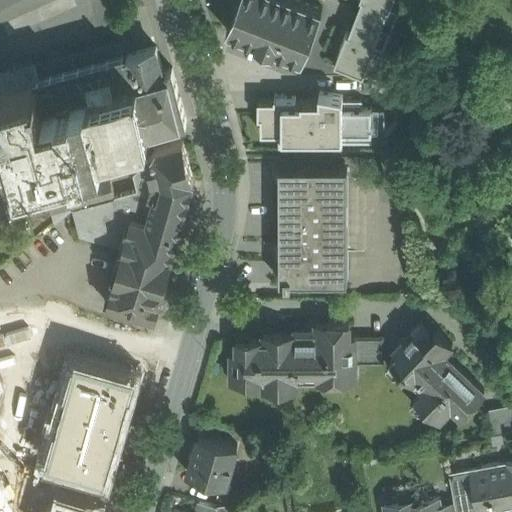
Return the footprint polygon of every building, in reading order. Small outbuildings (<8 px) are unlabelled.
[(323,7),(304,0),(238,0),(227,29),(302,58),(323,7)] [(396,0),(349,0),(345,29),(392,34),(396,0)] [(511,45),(494,41),(490,56),(511,61),(511,45)] [(124,50),(0,86),(0,105),(4,118),(21,175),(105,151),(103,145),(187,121),(173,67),(162,70),(156,46),(126,54),(124,50)] [(266,129),(266,137),(371,139),(371,124),(384,125),(384,96),(301,94),(301,96),(269,95),(248,94),(247,129),(266,129)] [(4,118),(0,119),(0,182),(21,176),(21,175),(4,118)] [(159,179),(147,220),(132,216),(124,244),(172,257),(180,230),(183,231),(187,219),(183,218),(194,180),(183,138),(157,145),(152,153),(159,179)] [(137,188),(115,194),(120,212),(132,216),(147,220),(159,179),(152,153),(134,172),(137,188)] [(348,165),(280,165),(280,167),(280,276),(280,278),(302,278),(302,280),(307,280),(307,278),(348,277),(348,276),(349,276),(348,167),(348,165)] [(110,175),(68,186),(73,205),(115,194),(110,175)] [(68,186),(47,192),(54,219),(55,220),(73,205),(68,186)] [(115,194),(73,205),(81,233),(124,245),(124,244),(132,216),(120,212),(115,194)] [(172,257),(124,244),(124,245),(120,259),(124,260),(119,275),(115,274),(112,286),(116,287),(112,302),(108,301),(107,302),(155,316),(161,295),(165,296),(168,284),(164,283),(172,257)] [(434,332),(421,320),(395,347),(399,351),(392,358),(423,388),(416,395),(441,418),(452,406),(461,414),(485,389),(445,351),(453,342),(438,328),(434,332)] [(350,321),(317,321),(317,328),(296,328),(296,332),(264,332),(264,338),(237,338),(237,351),(232,351),(232,379),(266,379),(266,387),(298,387),(298,379),(356,378),(356,362),(356,337),(356,335),(350,335),(350,321)] [(383,361),(383,336),(356,337),(356,362),(382,362),(383,361)] [(40,448),(104,466),(136,359),(71,340),(40,448)] [(511,405),(490,410),(494,433),(511,429),(511,405)] [(186,473),(193,433),(183,432),(176,472),(186,473)] [(237,445),(199,434),(188,472),(226,483),(237,445)] [(511,460),(452,472),(451,470),(450,470),(455,501),(457,511),(468,511),(511,503),(511,460)] [(15,511),(0,481),(0,511),(15,511)] [(92,511),(98,493),(56,482),(47,511),(92,511)] [(418,500),(387,506),(386,502),(384,502),(386,511),(443,511),(442,504),(440,496),(420,500),(419,496),(418,496),(418,500)] [(200,501),(196,511),(195,511),(178,507),(176,511),(218,511),(217,506),(200,501)] [(457,511),(455,501),(442,504),(443,511),(457,511)] [(235,511),(234,503),(217,506),(218,511),(235,511)]
